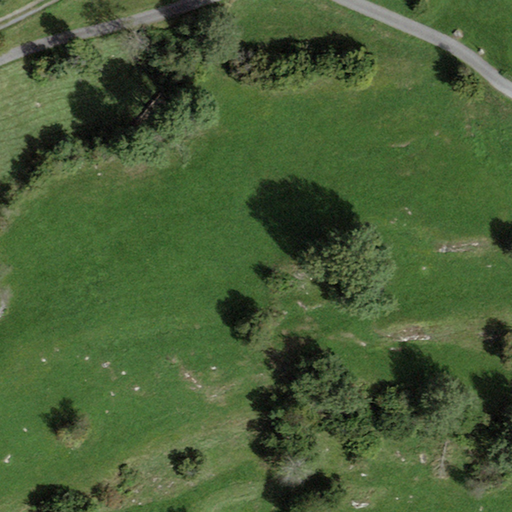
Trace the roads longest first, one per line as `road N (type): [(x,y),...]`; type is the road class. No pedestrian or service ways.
road 1 (track): [(0,61),(108,22),(202,0)]
road 2 (track): [(346,0),(461,52),(511,89)]
